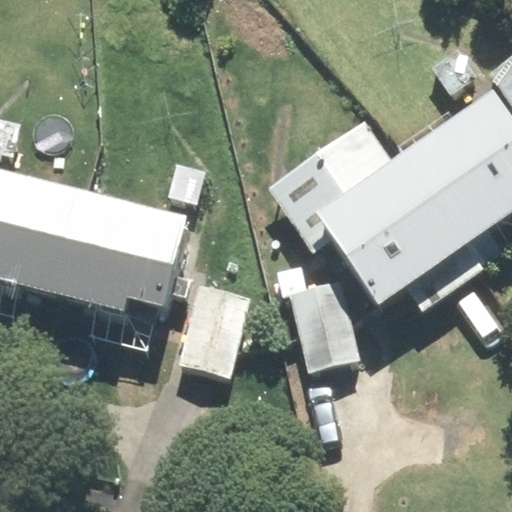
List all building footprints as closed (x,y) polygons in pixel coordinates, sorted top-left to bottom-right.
[(511,67),(485,86),(511,124),(511,67)] [(366,136),(272,201),(316,264),(326,258),(376,329),(511,235),(511,149),(490,118),(398,181),(366,136)] [(185,248),(0,202),(0,311),(122,342),(125,329),(162,338),(185,248)] [(180,375),(228,387),(248,307),(200,295),(180,375)] [(337,295),(285,307),(304,386),(356,373),(337,295)]
